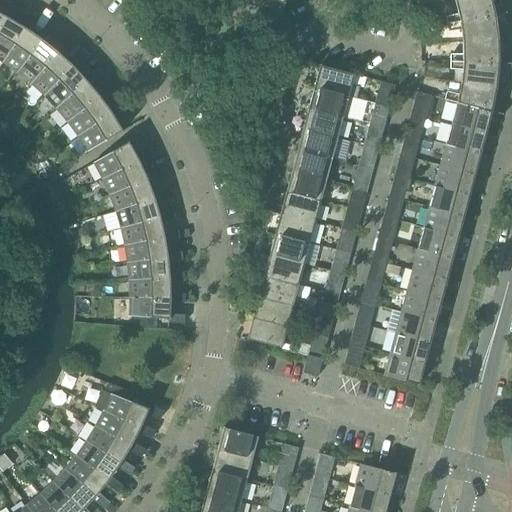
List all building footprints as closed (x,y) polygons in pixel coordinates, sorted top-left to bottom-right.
[(0,0),(0,33),(8,18),(5,16),(0,13),(0,0)] [(447,16),(449,23),(508,13),(504,0),(500,0),(501,5),(494,7),(492,0),(461,0),(456,2),(459,13),(447,16)] [(0,33),(0,60),(4,62),(26,28),(22,26),(12,20),(19,7),(12,3),(5,16),(8,18),(0,33)] [(462,29),(463,42),(499,39),(497,23),(505,22),(506,28),(510,28),(508,13),(449,23),(450,31),(462,29)] [(4,62),(18,72),(42,40),(39,37),(30,31),(37,19),(30,14),(22,26),(26,28),(4,62)] [(18,72),(32,83),(58,53),(55,50),(46,43),(52,35),(55,31),(48,26),(39,37),(42,40),(18,72)] [(32,83),(45,95),(73,66),(70,63),(62,56),(71,45),(64,39),(55,50),(58,53),(32,83)] [(452,54),(452,62),(511,64),(511,48),(507,49),(507,55),(499,55),(499,39),(463,42),(464,54),(452,54)] [(442,52),(429,52),(430,60),(443,60),(442,52)] [(45,95),(57,108),(87,81),(84,78),(76,69),(87,59),(80,53),(70,63),(73,66),(45,95)] [(463,70),(462,82),(497,88),(499,72),(506,72),(506,78),(510,79),(511,64),(452,62),(451,69),(463,70)] [(321,64),(315,87),(357,98),(360,86),(353,84),(355,75),(322,66),(322,65),(321,64)] [(57,108),(68,122),(100,97),(97,93),(90,84),(101,75),(95,68),(84,78),(87,81),(57,108)] [(446,99),(458,103),(492,112),(504,115),(507,100),(503,99),(502,105),(494,103),(497,88),(462,82),(459,94),(448,92),(446,99)] [(68,122),(79,136),(112,113),(110,110),(103,100),(114,91),(109,84),(97,93),(100,97),(68,122)] [(315,87),(309,108),(344,117),(352,119),(357,98),(315,87)] [(417,92),(415,101),(429,105),(432,96),(417,92)] [(376,103),(390,107),(393,98),(378,94),(376,103)] [(112,113),(79,136),(88,152),(122,131),(123,132),(124,132),(115,117),(127,109),(122,101),(110,110),(112,113)] [(458,103),(452,124),(487,133),(492,112),(458,103)] [(309,108),(304,129),(338,138),(344,117),(309,108)] [(370,124),(385,128),(387,119),(372,115),(370,124)] [(452,124),(447,145),(481,154),(487,133),(452,124)] [(408,125),(406,134),(421,138),(423,129),(408,125)] [(304,129),(298,150),(333,159),(338,138),(304,129)] [(421,138),(406,134),(404,142),(418,146),(421,138)] [(364,145),(379,149),(382,140),(367,136),(364,145)] [(94,163),(103,179),(140,161),(142,165),(155,158),(151,150),(138,157),(129,142),(128,142),(129,143),(94,163)] [(447,145),(441,165),(476,175),(481,154),(447,145)] [(298,150),(292,171),(327,180),(333,159),(298,150)] [(361,157),(359,166),(374,170),(376,161),(361,157)] [(103,179),(110,194),(148,179),(150,183),(163,178),(160,170),(146,175),(142,165),(140,161),(103,179)] [(441,165),(435,186),(470,195),(476,175),(441,165)] [(397,167),(395,175),(410,179),(412,171),(397,167)] [(292,171),(287,191),(322,201),(327,180),(292,171)] [(410,179),(395,175),(393,184),(407,188),(410,179)] [(356,178),(353,187),(368,191),(370,182),(356,178)] [(110,194),(117,211),(155,198),(156,203),(170,198),(168,190),(154,194),(150,183),(148,179),(110,194)] [(435,186),(430,207),(465,216),(470,195),(435,186)] [(287,191),(281,213),(316,222),(322,201),(287,191)] [(389,196),(384,217),(398,221),(404,200),(389,196)] [(117,211),(103,215),(108,232),(122,228),(161,218),(162,222),(176,218),(174,210),(160,214),(156,203),(155,198),(117,211)] [(348,208),(362,211),(365,203),(350,199),(348,208)] [(430,207),(424,228),(459,237),(465,216),(430,207)] [(281,213),(276,234),(310,243),(316,222),(281,213)] [(384,217),(378,238),(393,242),(398,221),(384,217)] [(122,228),(126,245),(165,238),(166,242),(180,239),(179,230),(164,233),(162,222),(161,218),(122,228)] [(344,220),(342,229),(357,233),(359,224),(344,220)] [(424,228),(419,249),(453,258),(459,237),(424,228)] [(276,234),(270,255),(305,264),(310,243),(276,234)] [(126,245),(128,263),(168,258),(169,262),(183,260),(182,251),(168,253),(166,242),(165,238),(126,245)] [(378,238),(372,259),(387,263),(393,242),(378,238)] [(353,245),(339,241),(336,250),(351,254),(353,245)] [(419,249),(413,270),(448,279),(453,258),(419,249)] [(82,255),(73,256),(75,270),(84,268),(82,255)] [(270,255),(265,275),(299,285),(305,264),(270,255)] [(128,263),(130,281),(170,277),(170,282),(185,281),(185,272),(170,273),(169,262),(168,258),(128,263)] [(372,259),(367,280),(382,284),(387,263),(372,259)] [(331,271),(345,275),(348,266),(333,262),(331,271)] [(413,270),(408,291),(442,300),(448,279),(413,270)] [(265,275),(259,296),(294,305),(299,285),(265,275)] [(130,281),(130,299),(171,298),(171,302),(186,302),(186,294),(171,293),(170,282),(170,277),(130,281)] [(367,280),(361,301),(376,305),(382,284),(367,280)] [(325,292),(340,296),(342,287),(328,283),(325,292)] [(408,291),(402,312),(437,321),(442,300),(408,291)] [(259,296),(253,317),(288,326),(294,305),(259,296)] [(171,298),(130,299),(130,317),(169,319),(169,323),(185,324),(185,315),(171,314),(171,302),(171,298)] [(376,305),(361,301),(356,322),(370,326),(376,305)] [(322,304),(320,313),(334,317),(337,308),(322,304)] [(402,312),(396,333),(431,342),(437,321),(402,312)] [(288,326),(253,317),(247,340),(249,340),(249,339),(282,348),(288,326)] [(356,322),(350,343),(365,347),(370,326),(356,322)] [(314,334),(329,337),(331,329),(316,325),(314,334)] [(396,333),(391,354),(425,363),(431,342),(396,333)] [(365,347),(350,343),(345,364),(359,368),(365,347)] [(311,345),(308,355),(323,359),(326,349),(311,345)] [(425,363),(391,354),(385,375),(418,384),(418,385),(419,386),(425,363)] [(323,359),(308,355),(303,373),(318,376),(323,359)] [(103,390),(95,406),(104,411),(141,428),(143,424),(147,414),(161,419),(164,411),(150,405),(148,409),(130,402),(134,394),(134,393),(109,382),(107,386),(104,391),(103,390)] [(104,411),(96,426),(132,446),(134,442),(139,432),(152,438),(156,431),(143,424),(141,428),(104,411)] [(96,426),(87,441),(121,464),(123,460),(129,450),(142,457),(146,450),(134,442),(132,446),(96,426)] [(224,427),(218,450),(253,459),(259,437),(225,428),(225,427),(224,427)] [(87,441),(77,456),(109,480),(112,477),(118,467),(131,475),(136,468),(123,460),(121,464),(87,441)] [(218,450),(213,470),(247,480),(253,459),(218,450)] [(77,456),(66,470),(97,496),(99,493),(107,484),(118,492),(124,485),(112,477),(109,480),(77,456)] [(279,466),(293,470),(296,461),(281,457),(279,466)] [(361,464),(356,486),(390,495),(396,473),(395,472),(395,473),(361,464)] [(317,466),(315,475),(329,479),(332,470),(317,466)] [(66,470),(54,482),(83,511),(86,508),(94,499),(105,509),(110,502),(99,493),(97,496),(66,470)] [(213,470),(207,491),(242,501),(247,480),(213,470)] [(329,479),(315,475),(313,484),(327,488),(329,479)] [(273,487),(288,491),(290,482),(276,478),(273,487)] [(54,482),(41,495),(56,511),(90,511),(86,508),(83,511),(54,482)] [(356,486),(350,507),(369,511),(385,511),(390,495),(356,486)] [(207,491),(201,511),(238,511),(242,501),(207,491)] [(56,511),(41,495),(28,506),(32,511),(56,511)] [(268,508),(282,511),(285,503),(270,499),(268,508)]
